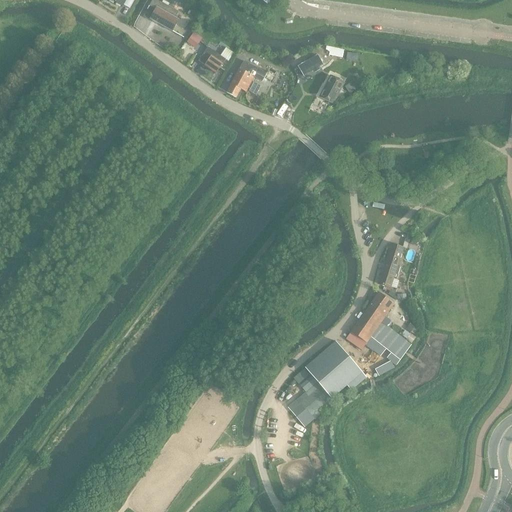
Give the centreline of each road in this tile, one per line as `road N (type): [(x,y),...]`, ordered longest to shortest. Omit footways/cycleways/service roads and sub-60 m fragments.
road 1 (unclassified): [(280,511),(259,461),(260,415),(293,360),(358,305),(369,274),(351,181),(299,135),(208,91),(78,0)]
road 2 (unclassified): [(480,34),(293,0)]
